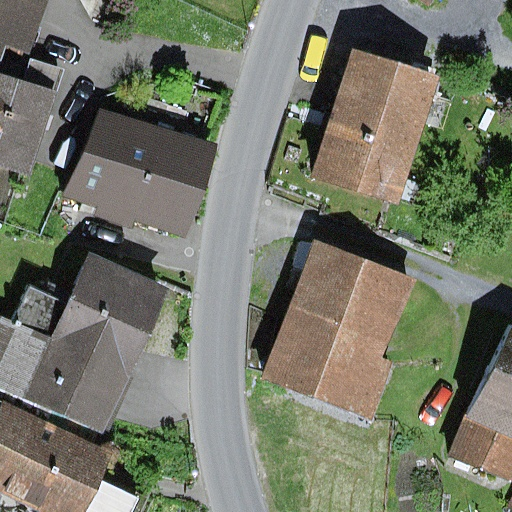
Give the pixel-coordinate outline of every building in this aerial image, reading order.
[(43,0),(0,0),(0,159),(24,168),(57,78),(20,65),(43,0)] [(439,76),(354,49),(314,177),(399,204),(439,76)] [(212,149),(101,109),(71,194),(183,233),(212,149)] [(397,278),(307,244),(256,377),(363,418),(387,358),(369,351),(397,278)] [(166,285),(90,252),(67,304),(32,288),(18,320),(0,312),(0,387),(102,432),(166,285)] [(511,323),(451,460),(511,486),(511,482),(511,323)] [(112,451),(0,398),(0,488),(50,511),(129,511),(136,498),(98,481),(112,451)]
